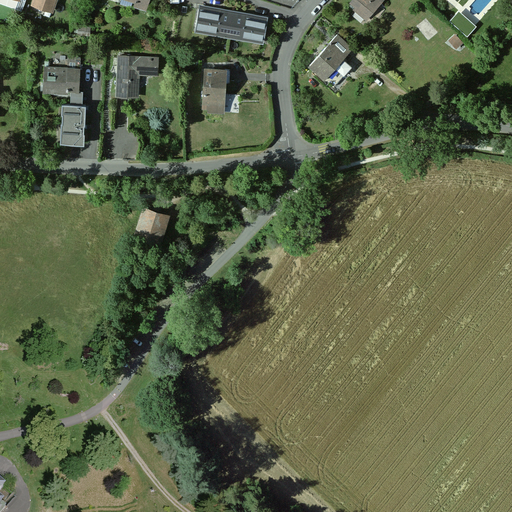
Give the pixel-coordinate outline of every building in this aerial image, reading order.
[(32,0),(31,4),(54,11),(57,0),(32,0)] [(126,0),(135,3),(134,7),(147,11),(150,0),(126,0)] [(385,0),(352,0),(350,3),(355,8),(354,10),(367,21),(385,0)] [(230,38),(235,10),(200,5),(196,32),(230,38)] [(235,10),(230,38),(264,43),(269,16),(235,10)] [(450,22),(468,37),(477,28),(459,12),(450,22)] [(456,33),(449,40),(457,49),(464,43),(456,33)] [(354,49),(338,34),(309,66),(325,81),(354,49)] [(198,67),(199,50),(185,49),(184,66),(198,67)] [(116,96),(139,97),(140,75),(159,76),(160,56),(118,54),(116,96)] [(81,76),(81,68),(44,65),(43,93),(69,95),(69,91),(79,92),(81,76)] [(226,114),(228,68),(205,67),(203,109),(208,109),(208,113),(226,114)] [(61,102),(60,123),(86,124),(87,103),(61,102)] [(394,116),(390,107),(380,112),(384,121),(394,116)] [(85,145),(86,124),(60,123),(59,144),(85,145)] [(171,215),(145,206),(134,237),(161,246),(171,215)]
